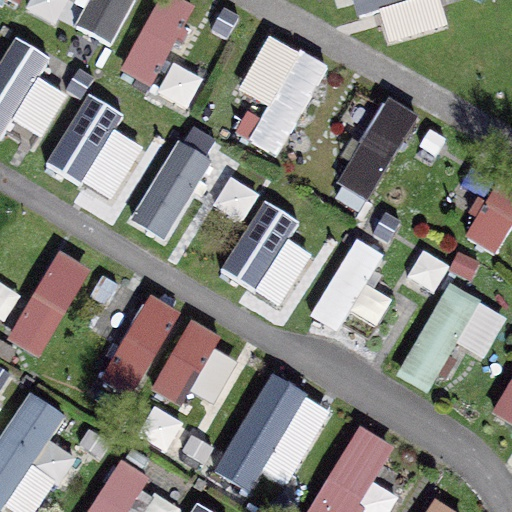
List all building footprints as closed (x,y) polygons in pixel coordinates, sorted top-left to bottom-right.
[(118,31),(133,0),(81,0),(76,10),(118,31)] [(156,0),(122,60),(154,79),(199,0),(156,0)] [(359,0),(362,6),(377,0),(382,0),(396,38),(453,17),(446,0),(359,0)] [(271,95),(251,132),(281,149),(332,56),(270,23),(240,78),(271,95)] [(15,26),(0,51),(0,125),(3,128),(14,108),(45,125),(68,84),(40,69),(53,47),(15,26)] [(380,86),(339,190),(374,204),(416,100),(380,86)] [(122,185),(144,116),(76,95),(54,163),(122,185)] [(178,129),(133,212),(170,232),(215,149),(178,129)] [(511,167),(503,163),(467,231),(501,249),(511,228),(511,167)] [(226,268),(291,292),(310,241),(290,233),(301,206),(256,189),(226,268)] [(316,311),(345,325),(383,243),(353,230),(316,311)] [(46,349),(93,257),(56,239),(10,330),(46,349)] [(429,381),(459,334),(485,351),(510,311),(454,275),(398,361),(429,381)] [(137,390),(178,298),(144,283),(103,375),(137,390)] [(183,395),(222,326),(196,312),(158,380),(183,395)] [(511,371),(494,409),(511,417),(511,371)] [(29,381),(0,431),(0,495),(30,511),(35,511),(72,448),(49,435),(68,402),(29,381)] [(354,511),(403,440),(364,414),(297,511),(354,511)] [(80,511),(123,511),(154,469),(125,449),(80,511)] [(456,511),(461,499),(422,486),(413,511),(456,511)] [(230,511),(231,511),(198,491),(185,511),(230,511)]
